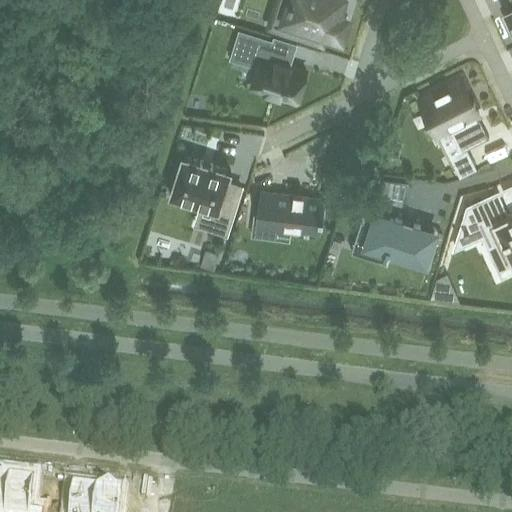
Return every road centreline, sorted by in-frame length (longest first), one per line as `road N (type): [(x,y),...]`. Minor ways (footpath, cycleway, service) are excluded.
road 1 (tertiary): [(0,330),(511,395)]
road 2 (tertiary): [(511,365),(0,302)]
road 3 (residential): [(173,459),(511,502)]
road 4 (residential): [(0,438),(173,459)]
road 5 (residential): [(358,97),(479,34)]
